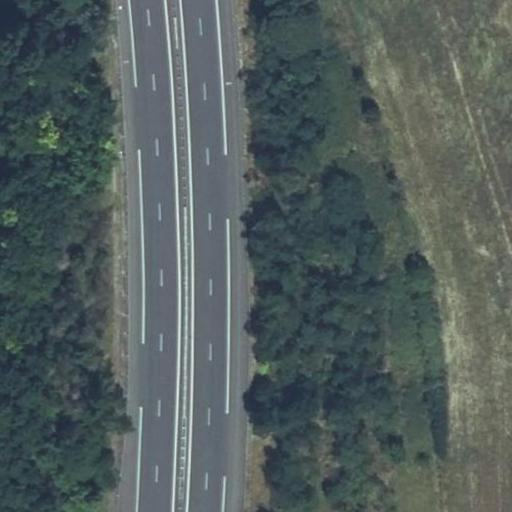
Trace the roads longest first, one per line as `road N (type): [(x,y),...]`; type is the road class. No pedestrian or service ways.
road 1 (motorway): [(147,0),(160,303),(153,511)]
road 2 (motorway): [(203,511),(210,322),(197,0)]
